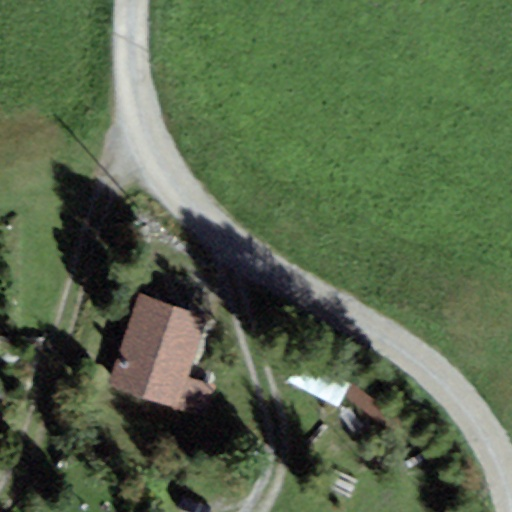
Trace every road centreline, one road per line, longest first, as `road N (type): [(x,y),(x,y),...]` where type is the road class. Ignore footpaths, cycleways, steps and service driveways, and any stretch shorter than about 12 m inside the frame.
road 1 (track): [(511,486),(482,411),(423,351),(225,245),(138,130),(133,0)]
road 2 (track): [(0,490),(33,422),(107,193),(138,130)]
